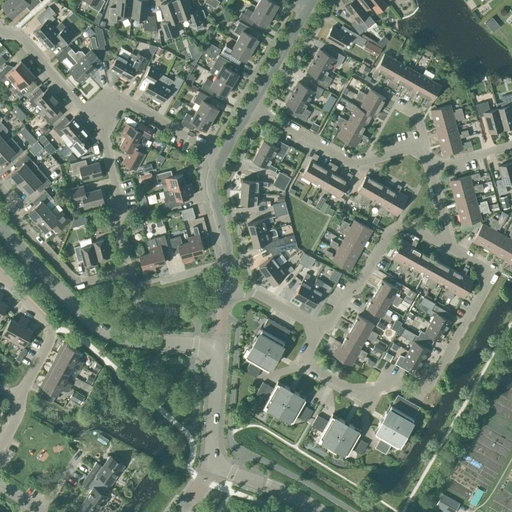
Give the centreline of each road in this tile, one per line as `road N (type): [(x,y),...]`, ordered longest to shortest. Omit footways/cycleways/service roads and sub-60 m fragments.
road 1 (residential): [(319,330),(307,353),(312,368),(348,389),(430,384),(490,276),(446,247)]
road 2 (secondary): [(215,359),(197,346),(135,342),(87,322),(0,226)]
road 3 (residential): [(422,154),(350,165),(250,109)]
road 4 (residential): [(112,276),(124,273),(120,210),(98,114)]
road 5 (residential): [(112,276),(81,282),(68,275),(6,212),(0,193)]
road 6 (residential): [(17,399),(52,330),(0,274)]
road 7 (residential): [(223,290),(226,249),(210,182),(222,155)]
road 8 (residential): [(222,155),(121,103),(98,114)]
road 9 (residential): [(98,114),(84,112),(19,40),(0,35)]
road 10 (residential): [(319,330),(366,277),(392,232)]
road 11 (residential): [(250,109),(307,2)]
